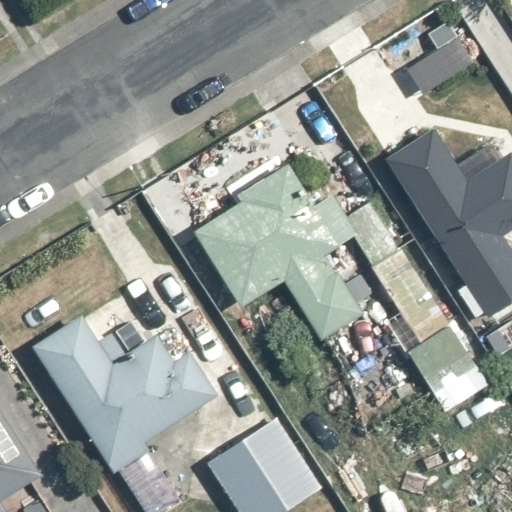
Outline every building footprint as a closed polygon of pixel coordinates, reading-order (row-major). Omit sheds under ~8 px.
[(385,155),(466,282),(453,291),(495,357),(511,345),(511,242),(506,234),(511,230),(511,149),(471,176),(436,122),(385,155)] [(384,189),(349,213),(334,190),(319,199),(294,161),(195,226),(246,304),(287,277),(326,336),(375,303),(447,413),(493,383),(400,243),(414,234),(384,189)] [(236,386),(201,332),(169,353),(156,332),(119,355),(91,311),(36,346),(116,471),(153,448),(148,441),(236,386)] [(0,500),(43,473),(0,405),(0,511),(5,511),(0,503),(0,500)] [(283,511),(325,486),(282,417),(206,464),(236,511),(283,511)]
